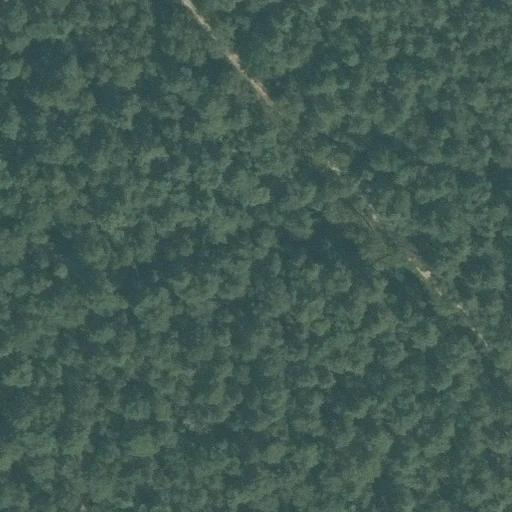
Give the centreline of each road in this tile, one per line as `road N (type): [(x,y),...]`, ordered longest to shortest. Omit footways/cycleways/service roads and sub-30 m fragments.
road 1 (track): [(264,99),(511,382)]
road 2 (track): [(178,0),(264,99)]
